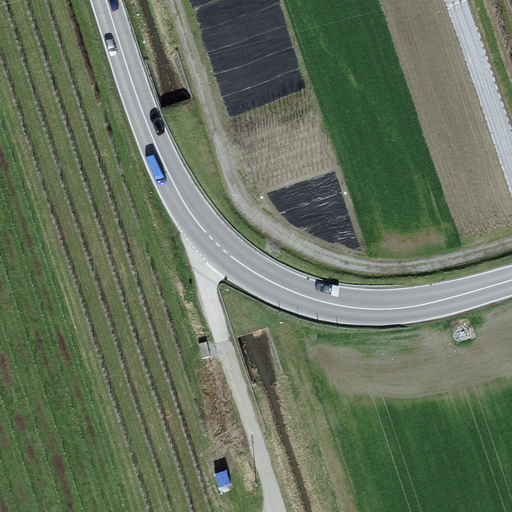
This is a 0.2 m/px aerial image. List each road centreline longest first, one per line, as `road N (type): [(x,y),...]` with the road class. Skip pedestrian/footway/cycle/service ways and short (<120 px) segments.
road 1 (tertiary): [(511,280),(419,305),(358,308),(283,288),(231,258),(177,191),(105,0)]
road 2 (track): [(511,240),(412,267),(352,265),(281,236),(232,186),(175,0)]
road 3 (track): [(279,511),(200,268),(201,230)]
road 4 (track): [(347,511),(285,331)]
